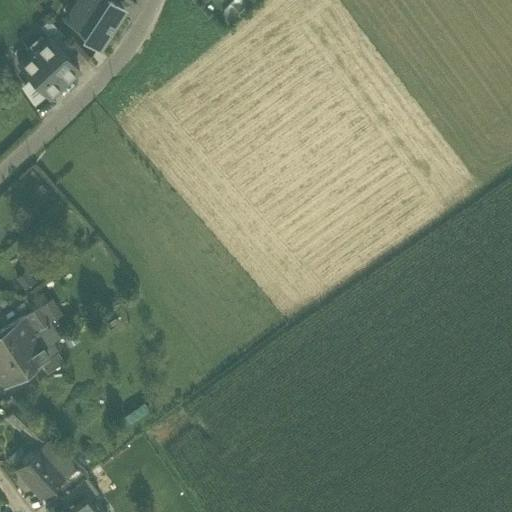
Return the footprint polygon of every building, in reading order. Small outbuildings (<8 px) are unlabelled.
[(82,36),(99,47),(120,15),(116,12),(121,4),(114,0),(76,0),(75,2),(78,3),(67,20),(85,32),(82,36)] [(48,34),(64,52),(73,44),(49,18),(40,26),(48,34)] [(64,52),(48,34),(18,62),(30,75),(46,92),(49,95),(79,68),(64,52)] [(46,92),(30,75),(20,84),(33,103),(46,92)] [(15,276),(24,288),(35,280),(26,268),(15,276)] [(0,382),(1,385),(42,363),(46,371),(66,360),(53,338),(60,334),(51,318),(63,312),(54,296),(0,326),(0,382)] [(46,435),(13,406),(6,414),(39,443),(46,435)] [(46,435),(39,443),(65,473),(76,462),(73,460),(46,435)] [(6,455),(15,465),(28,453),(20,443),(6,455)] [(15,465),(41,494),(50,486),(65,473),(39,443),(28,453),(15,465)] [(76,462),(87,472),(98,461),(84,448),(73,460),(76,462)] [(50,486),(57,495),(85,474),(87,472),(76,462),(65,473),(50,486)] [(57,495),(68,508),(86,495),(90,500),(99,493),(85,474),(57,495)] [(57,511),(98,511),(90,500),(86,495),(68,508),(63,511),(61,509),(57,511)]
